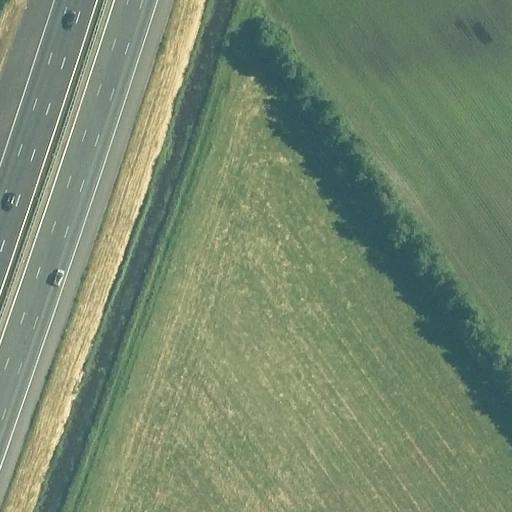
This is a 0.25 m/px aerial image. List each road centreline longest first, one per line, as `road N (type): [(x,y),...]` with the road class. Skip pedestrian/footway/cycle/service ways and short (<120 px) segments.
road 1 (motorway): [(0,421),(137,0)]
road 2 (motorway): [(76,0),(0,238)]
